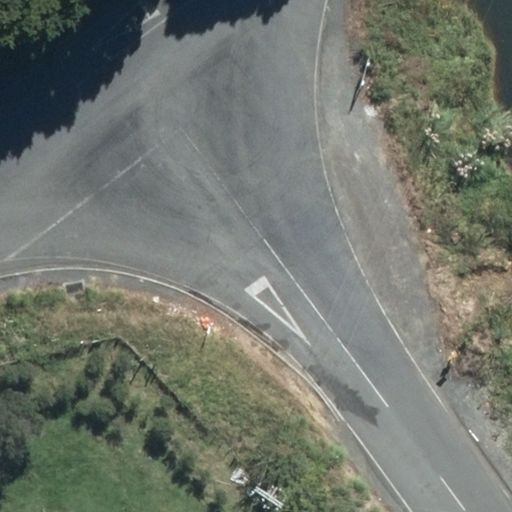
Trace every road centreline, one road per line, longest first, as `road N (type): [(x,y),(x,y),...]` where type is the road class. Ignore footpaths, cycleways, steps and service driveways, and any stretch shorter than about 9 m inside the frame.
road 1 (secondary): [(121,54),(182,125),(465,511)]
road 2 (secondary): [(121,54),(0,143)]
